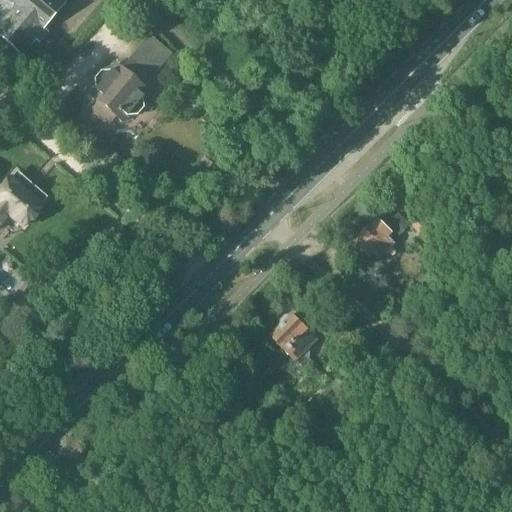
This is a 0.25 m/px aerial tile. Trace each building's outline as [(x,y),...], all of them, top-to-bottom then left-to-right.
[(3,0),(14,8),(3,21),(0,25),(0,38),(22,57),(43,31),(42,30),(63,3),(60,0),(3,0)] [(126,117),(136,117),(143,109),(142,99),(147,92),(142,87),(168,55),(149,39),(123,71),(114,63),(107,71),(100,72),(93,80),(94,87),(86,96),(94,103),(86,111),(106,128),(114,119),(120,124),(126,117)] [(41,206),(9,179),(0,191),(0,226),(9,217),(23,229),(41,206)] [(380,259),(383,256),(396,245),(390,238),(393,236),(378,221),(358,241),(369,253),(369,254),(370,255),(370,254),(374,258),(376,255),(380,259)] [(307,370),(314,363),(304,354),(318,339),(293,315),(292,317),(286,317),(281,322),(281,328),(271,338),(296,362),(297,361),(307,370)]
